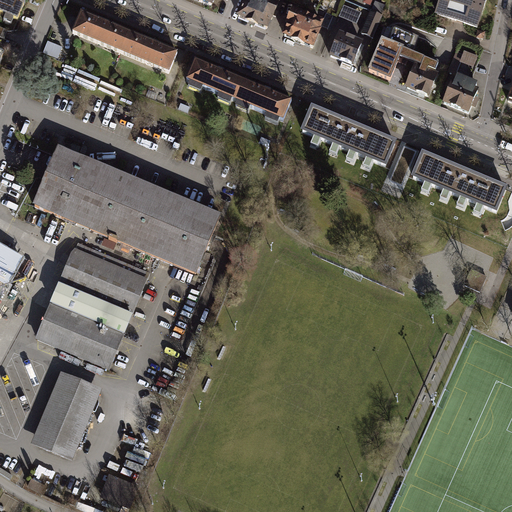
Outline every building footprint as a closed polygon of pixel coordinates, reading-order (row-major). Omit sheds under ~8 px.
[(26,0),(0,0),(0,13),(18,21),(26,0)] [(190,0),(215,10),(219,0),(190,0)] [(246,2),(239,18),(268,29),(277,6),(263,0),(247,0),(247,2),(246,2)] [(483,31),(493,0),(433,0),(442,3),(437,16),(483,31)] [(362,13),(344,6),(339,18),(357,25),(362,13)] [(85,11),(76,33),(123,53),(132,31),(85,11)] [(294,13),(285,37),(313,48),(322,27),(323,25),(294,13)] [(322,27),(328,30),(333,17),(327,14),(323,25),(322,27)] [(373,38),(381,19),(371,15),(363,34),(373,38)] [(383,42),(370,72),(392,81),(404,51),(412,54),(418,40),(394,30),(388,44),(383,42)] [(132,31),(123,53),(170,73),(179,51),(132,31)] [(341,34),(331,58),(356,68),(365,44),(341,34)] [(56,46),(49,42),(44,53),(52,57),(56,46)] [(456,76),(473,83),(485,51),(462,43),(448,78),(454,80),(456,76)] [(64,49),(56,46),(52,57),(59,60),(64,49)] [(200,58),(190,80),(193,81),(191,85),(204,90),(205,87),(221,93),(220,97),(231,102),(233,98),(237,100),(247,78),(200,58)] [(417,68),(408,88),(429,97),(438,76),(428,72),(429,70),(435,72),(438,65),(425,60),(421,70),(417,68)] [(454,80),(445,104),(473,115),(484,87),(473,83),(456,76),(454,80)] [(247,78),(237,100),(240,101),(238,105),(252,110),(253,107),(268,113),(266,116),(280,122),(281,119),(285,120),(294,98),(247,78)] [(189,108),(180,104),(177,110),(187,114),(189,108)] [(386,167),(396,144),(313,110),(303,133),(386,167)] [(275,144),(265,139),(262,147),(272,151),(275,144)] [(225,221),(60,152),(35,210),(200,280),(225,221)] [(417,157),(403,152),(395,171),(409,177),(417,157)] [(496,213),(506,190),(423,156),(413,179),(496,213)] [(154,273),(79,243),(39,343),(114,373),(154,273)] [(26,260),(0,246),(0,297),(4,290),(8,293),(26,260)] [(488,278),(472,272),(466,286),(481,293),(488,278)] [(103,392),(63,376),(34,448),(74,464),(103,392)] [(0,414),(6,432),(13,430),(2,399),(0,399),(0,414)] [(146,465),(151,453),(135,445),(129,457),(146,465)] [(102,496),(132,508),(140,485),(111,473),(102,496)]
